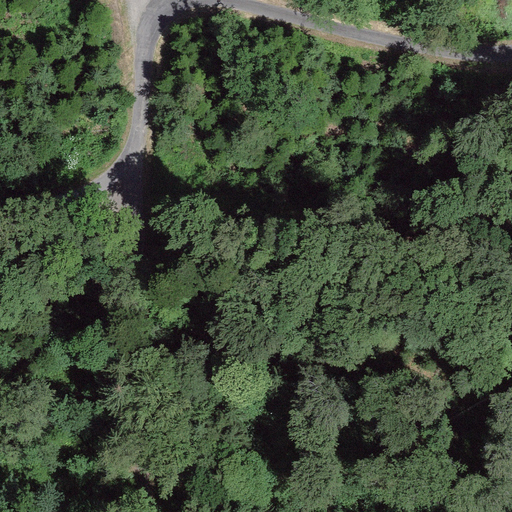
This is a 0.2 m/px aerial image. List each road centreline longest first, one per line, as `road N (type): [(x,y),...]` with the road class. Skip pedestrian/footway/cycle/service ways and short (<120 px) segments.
road 1 (track): [(153,511),(130,370),(135,145)]
road 2 (unclassified): [(511,53),(372,37),(226,0)]
road 3 (unclassified): [(61,204),(99,187),(135,145),(149,31),(182,0)]
